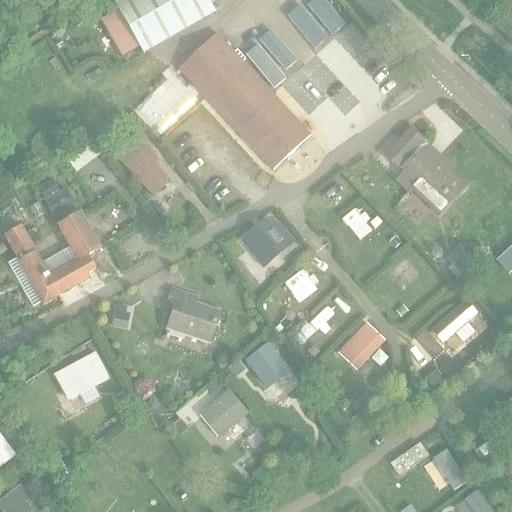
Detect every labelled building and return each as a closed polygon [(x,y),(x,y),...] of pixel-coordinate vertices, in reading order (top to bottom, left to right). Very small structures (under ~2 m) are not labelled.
[(139,47),(143,55),(215,13),(207,0),(118,0),(113,3),(117,10),(99,20),(121,57),(139,47)] [(177,70),(273,173),(311,137),(215,35),(177,70)] [(438,215),(464,188),(437,162),(440,159),(409,129),(384,156),(397,168),(399,166),(404,171),(395,181),(408,193),(411,189),(438,215)] [(145,138),(141,142),(132,133),(111,153),(152,197),(170,182),(154,164),(158,161),(150,152),(155,148),(145,138)] [(65,188),(58,192),(51,179),(37,186),(45,199),(43,200),(54,219),(76,207),(65,188)] [(86,255),(87,256),(99,249),(78,213),(56,225),(69,247),(76,260),(86,255)] [(287,247),(266,221),(241,241),(256,259),(261,254),(268,262),(277,254),(278,255),(287,247)] [(52,274),(45,261),(42,262),(32,245),(40,241),(33,229),(26,233),(21,226),(3,236),(43,307),(59,298),(48,277),(52,274)] [(511,246),(501,256),(511,267),(511,266),(511,246)] [(96,271),(87,256),(86,255),(76,260),(69,247),(45,261),(52,274),(48,277),(59,298),(91,280),(89,275),(96,271)] [(445,260),(460,275),(473,263),(458,247),(445,260)] [(169,327),(208,339),(217,310),(193,303),(195,297),(170,290),(165,307),(174,310),(169,327)] [(455,304),(425,333),(436,345),(467,316),(455,304)] [(366,324),(338,354),(356,371),(384,341),(366,324)] [(244,359),(265,387),(288,369),(267,341),(244,359)] [(53,375),(67,402),(109,379),(95,353),(53,375)] [(228,390),(199,415),(219,438),(248,413),(228,390)] [(511,398),(503,405),(508,412),(510,411),(511,414),(511,398)] [(0,467),(15,456),(0,436),(0,467)] [(271,461),(278,471),(292,461),(284,451),(271,461)] [(409,452),(388,466),(394,474),(415,461),(409,452)] [(0,500),(0,509),(2,511),(39,511),(20,485),(0,500)]
